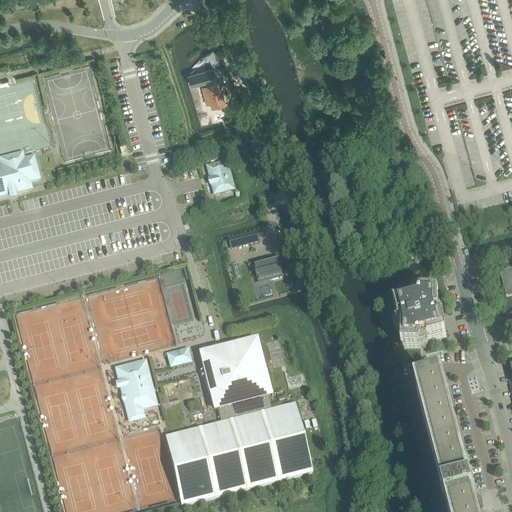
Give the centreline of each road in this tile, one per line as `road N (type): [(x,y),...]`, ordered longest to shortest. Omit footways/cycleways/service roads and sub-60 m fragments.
road 1 (tertiary): [(480,342),(435,177),(405,123),(371,0)]
road 2 (residential): [(182,3),(212,21),(285,195)]
road 3 (unclassified): [(0,34),(40,25),(134,37),(182,3)]
road 4 (tertiary): [(480,342),(511,459)]
